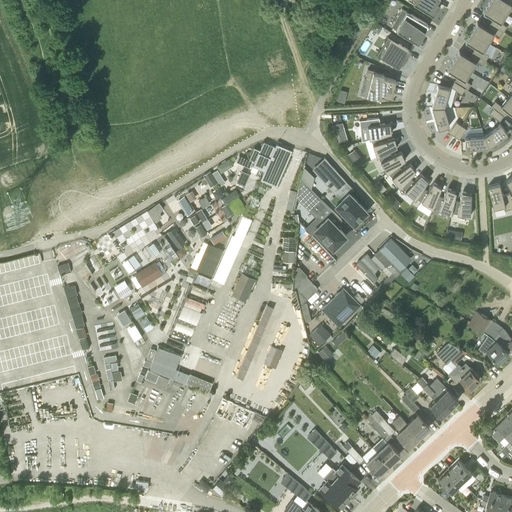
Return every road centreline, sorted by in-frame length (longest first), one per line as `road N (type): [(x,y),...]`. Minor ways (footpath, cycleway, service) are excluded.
road 1 (residential): [(302,138),(259,136),(93,231),(8,253)]
road 2 (residential): [(511,157),(472,169),(438,162),(413,130),(409,94),(464,0)]
road 3 (residential): [(511,286),(479,264),(406,241),(386,220)]
road 4 (track): [(0,511),(132,501)]
